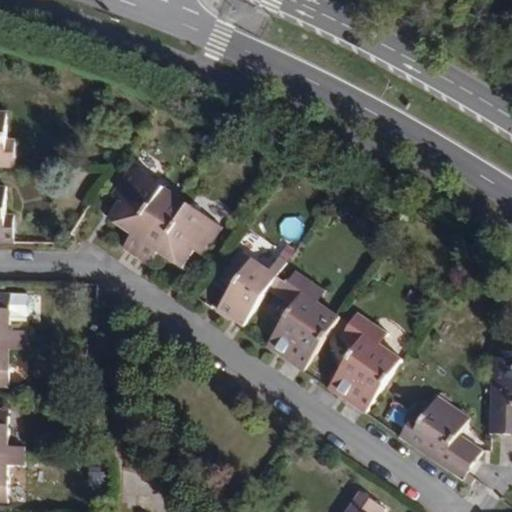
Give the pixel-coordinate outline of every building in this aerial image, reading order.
[(0,167),(3,167),(4,140),(9,140),(10,112),(0,111),(0,167)] [(18,140),(9,140),(4,140),(3,167),(18,167),(18,140)] [(126,249),(138,256),(179,197),(135,166),(120,186),(129,193),(124,200),(112,217),(136,235),(126,249)] [(114,194),(124,200),(129,193),(120,186),(114,194)] [(179,197),(138,256),(152,266),(161,251),(185,269),(198,251),(203,244),(211,250),(225,230),(179,197)] [(7,215),(2,215),(1,242),(16,243),(16,216),(7,215)] [(211,250),(203,244),(198,251),(206,258),(211,250)] [(278,277),(287,264),(280,259),(270,272),(241,251),(220,282),(233,290),(220,307),(221,314),(227,318),(231,317),(244,326),(270,289),(278,277)] [(295,306),(285,321),(286,322),(300,330),(282,356),(305,372),(342,317),(320,302),(305,292),(313,281),(298,271),(280,297),(295,306)] [(280,297),(289,284),(278,277),(270,289),(280,297)] [(305,292),(320,302),(328,292),(313,281),(305,292)] [(0,339),(26,340),(26,329),(11,329),(11,294),(0,293),(0,339)] [(355,350),(346,363),(360,374),(343,398),(366,414),(403,360),(381,345),(368,335),(375,325),(359,314),(340,340),(355,350)] [(286,322),(285,321),(276,332),(284,338),(275,351),(282,356),(300,330),(286,322)] [(388,335),(375,325),(368,335),(381,345),(388,335)] [(284,338),(276,332),(267,345),(275,351),(284,338)] [(26,340),(0,339),(0,385),(10,385),(10,350),(26,350),(26,340)] [(511,372),(511,358),(493,358),(492,371),(511,372)] [(360,374),(346,363),(338,375),(346,381),(337,394),(343,398),(360,374)] [(511,372),(492,371),(489,435),(511,435),(511,372)] [(328,388),(337,394),(346,381),(338,375),(328,388)] [(426,423),(412,445),(463,481),(483,451),(469,441),(464,448),(454,440),(459,434),(469,418),(437,395),(427,411),(420,407),(414,416),(426,423)] [(0,454),(23,455),(23,444),(8,444),(8,409),(0,408),(0,454)] [(426,423),(414,416),(400,437),(412,445),(426,423)] [(459,434),(454,440),(464,448),(469,441),(459,434)] [(23,465),(23,455),(0,454),(0,499),(7,500),(7,465),(23,465)] [(382,511),(383,511),(359,493),(349,508),(355,511),(382,511)]
